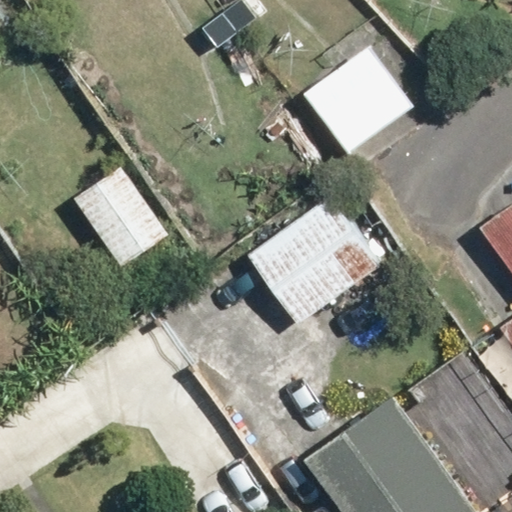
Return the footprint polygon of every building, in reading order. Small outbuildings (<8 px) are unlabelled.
[(215,45),(272,13),(264,0),(231,0),(200,18),(215,45)] [(356,143),(424,95),(382,34),(313,82),(356,143)] [(179,228),(132,156),(79,191),(125,263),(179,228)] [(303,320),(389,258),(336,184),(250,246),(303,320)] [(511,198),(459,238),(496,288),(511,275),(511,198)] [(511,316),(479,344),(511,383),(511,316)] [(511,511),(511,400),(467,338),(312,447),(357,511),(511,511)]
